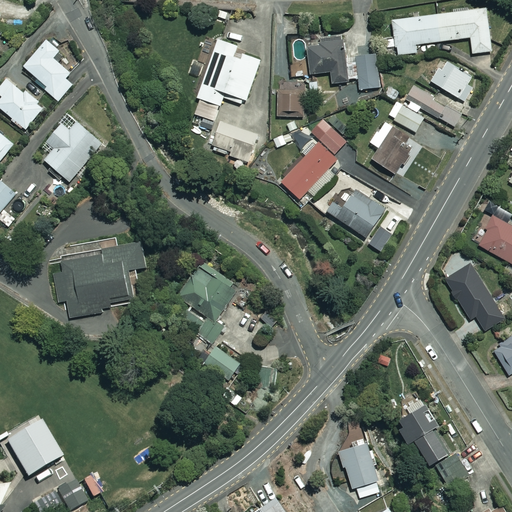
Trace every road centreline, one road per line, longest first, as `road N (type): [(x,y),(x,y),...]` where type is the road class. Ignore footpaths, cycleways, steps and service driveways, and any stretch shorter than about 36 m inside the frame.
road 1 (residential): [(328,375),(270,263),(193,207),(150,161),(68,0)]
road 2 (tertiary): [(511,82),(389,297)]
road 3 (tertiary): [(328,375),(251,452),(163,511)]
road 4 (residential): [(389,297),(434,336),(511,461)]
